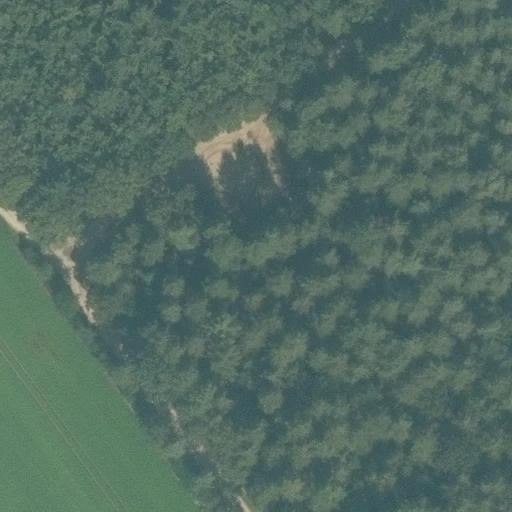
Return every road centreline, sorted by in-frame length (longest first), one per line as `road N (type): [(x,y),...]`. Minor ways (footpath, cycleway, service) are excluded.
road 1 (track): [(62,262),(411,0)]
road 2 (track): [(0,210),(62,262),(241,511)]
